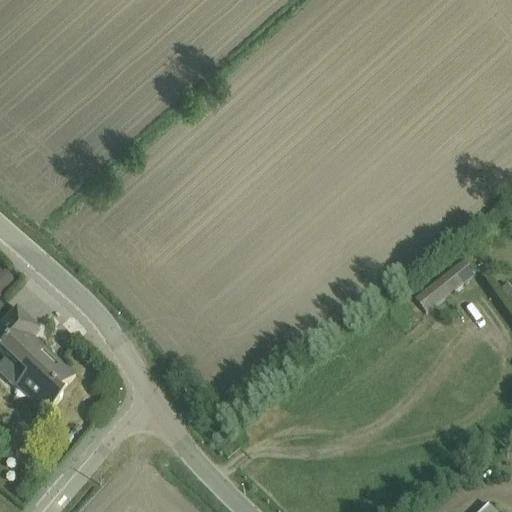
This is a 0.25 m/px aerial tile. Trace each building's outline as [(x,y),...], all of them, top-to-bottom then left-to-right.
[(464,264),(416,302),(427,316),(475,278),(464,264)] [(0,273),(0,300),(13,287),(12,286),(16,282),(5,272),(2,275),(0,273)] [(511,290),(510,288),(502,294),(511,306),(511,290)] [(24,379),(13,389),(45,419),(63,400),(59,397),(76,378),(67,370),(66,371),(32,339),(40,331),(16,309),(0,325),(0,355),(7,362),(24,379)] [(24,379),(7,362),(0,368),(0,376),(13,389),(24,379)] [(9,456),(0,466),(0,481),(8,489),(25,471),(9,456)]
